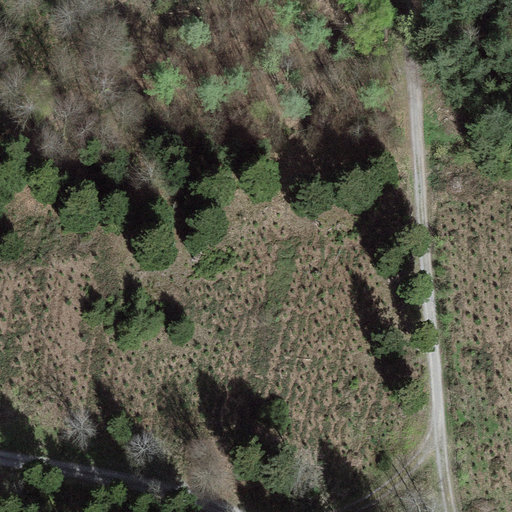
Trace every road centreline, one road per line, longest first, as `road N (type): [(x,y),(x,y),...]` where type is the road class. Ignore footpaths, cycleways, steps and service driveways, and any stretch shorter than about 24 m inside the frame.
road 1 (track): [(413,0),(437,437),(388,486),(340,511)]
road 2 (track): [(226,511),(152,483),(0,456)]
